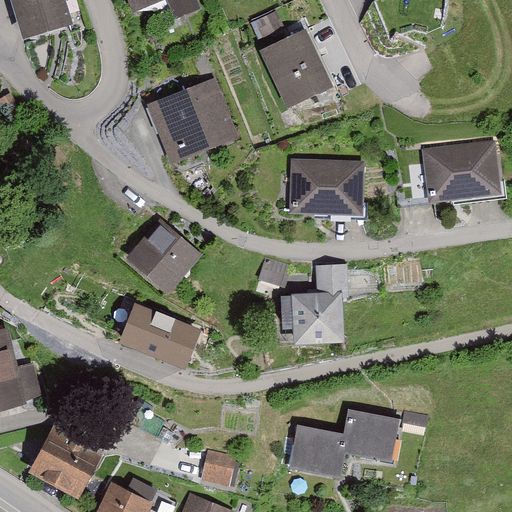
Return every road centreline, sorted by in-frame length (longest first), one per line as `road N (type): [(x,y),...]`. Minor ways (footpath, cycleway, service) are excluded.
road 1 (unclassified): [(511,331),(288,378),(199,384),(141,366),(0,292)]
road 2 (residential): [(511,230),(321,255),(271,248),(162,195),(72,126)]
road 3 (residential): [(101,0),(121,56),(112,90),(72,126)]
